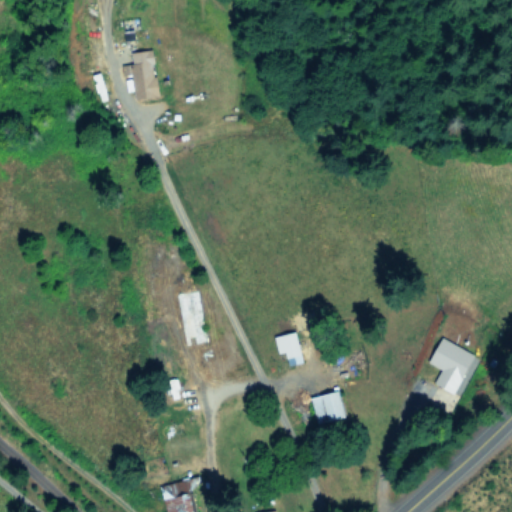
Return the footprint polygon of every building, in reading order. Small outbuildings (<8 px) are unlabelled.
[(158,96),(153,57),(153,49),(129,52),(135,99),(158,96)] [(274,336),(278,353),(285,351),(288,365),(302,361),(295,331),(274,336)] [(474,354),(442,337),(428,361),(441,368),(434,382),(453,392),(474,354)] [(345,415),(339,390),(310,397),(316,423),(345,415)] [(165,511),(190,511),(190,509),(198,507),(191,477),(159,485),(165,511)]
